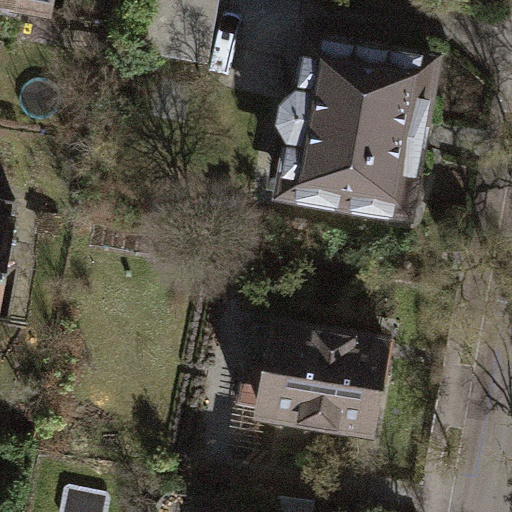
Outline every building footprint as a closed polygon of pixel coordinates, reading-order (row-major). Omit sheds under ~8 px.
[(0,0),(0,13),(17,17),(20,4),(53,9),(54,0),(0,0)] [(147,0),(139,46),(200,56),(209,0),(147,0)] [(291,134),(283,188),(409,207),(432,53),(303,32),(295,87),(281,100),(279,117),(291,134)] [(0,306),(18,198),(0,194),(0,306)] [(241,421),(369,442),(386,339),(259,318),(241,421)]
